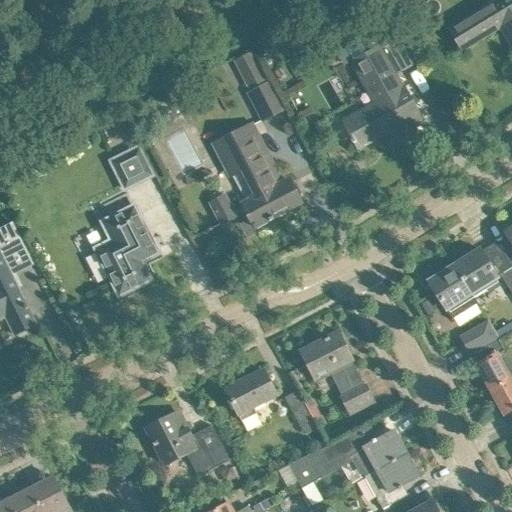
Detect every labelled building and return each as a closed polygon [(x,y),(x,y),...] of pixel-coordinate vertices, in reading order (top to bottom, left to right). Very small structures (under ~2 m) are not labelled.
[(511,0),(497,0),(498,1),(450,30),(462,49),(501,26),(502,27),(503,27),(502,25),(508,22),(511,28),(511,0)] [(346,47),(354,62),(351,64),(374,105),(335,126),(344,141),(349,139),(352,144),(354,142),(358,149),(400,126),(402,128),(421,118),(404,88),(402,89),(379,48),(378,49),(370,34),(346,47)] [(252,53),(235,62),(245,83),(249,91),(246,93),(259,119),(280,109),(262,74),(252,53)] [(224,196),(211,203),(212,206),(222,224),(235,216),(234,215),(245,209),(254,227),(268,220),(269,222),(274,219),(273,217),(301,203),(291,185),(289,180),(281,184),(257,137),(259,136),(253,124),(214,144),(223,162),(231,178),(241,172),(254,198),(242,204),(243,207),(232,212),(224,196)] [(139,148),(111,162),(125,190),(153,176),(139,148)] [(134,207),(103,223),(112,241),(96,249),(119,296),(151,280),(141,262),(157,254),(134,207)] [(479,249),(454,265),(472,294),(484,286),(488,294),(500,286),(496,279),(497,278),(479,249)] [(0,252),(0,320),(5,317),(14,335),(36,324),(0,252)] [(472,294),(454,265),(428,281),(452,319),(477,304),(471,294),(472,294)] [(511,267),(500,275),(511,293),(511,267)] [(487,321),(459,337),(463,344),(470,356),(475,353),(498,340),(487,321)] [(475,365),(489,390),(511,377),(511,331),(500,339),(499,339),(498,340),(475,353),(480,363),(475,365)] [(300,352),(309,370),(315,380),(316,379),(317,382),(331,375),(342,397),(341,398),(348,410),(371,398),(373,403),(374,403),(365,385),(364,386),(352,362),(353,361),(338,332),(300,352)] [(225,390),(234,408),(241,421),(256,414),(253,407),(276,396),(263,371),(225,390)] [(511,377),(489,390),(503,415),(511,410),(511,377)] [(285,399),(302,429),(314,422),(297,392),(285,399)] [(198,477),(216,468),(230,460),(212,426),(191,437),(179,413),(146,429),(154,444),(153,444),(154,447),(155,446),(165,465),(186,454),(198,477)] [(370,423),(289,467),(301,489),(355,460),(364,476),(405,453),(392,432),(378,439),(370,423)] [(419,477),(405,453),(364,476),(383,510),(399,501),(409,495),(409,494),(408,494),(403,486),(417,477),(418,478),(419,477)] [(299,490),(287,467),(279,471),(292,495),(299,490)] [(53,477),(30,488),(42,511),(61,511),(69,508),(53,477)] [(42,511),(30,488),(8,499),(14,511),(42,511)] [(14,511),(8,499),(0,503),(0,511),(14,511)] [(248,507),(238,511),(232,511),(228,503),(211,511),(262,511),(264,511),(271,507),(267,500),(253,508),(254,510),(251,511),(248,507)] [(414,511),(411,511),(438,511),(432,501),(414,511)]
